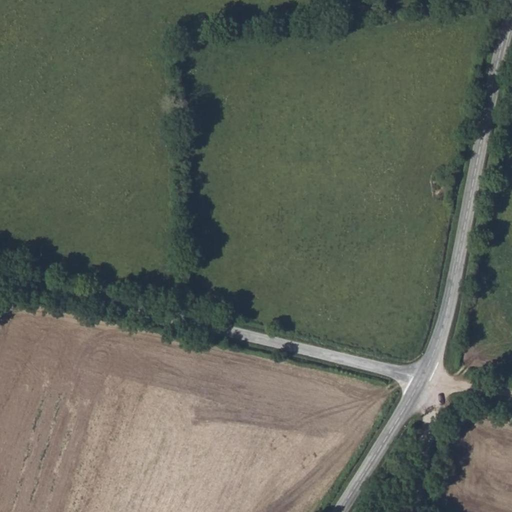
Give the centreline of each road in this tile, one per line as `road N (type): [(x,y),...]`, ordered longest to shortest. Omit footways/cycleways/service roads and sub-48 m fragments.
road 1 (unclassified): [(0,277),(422,376)]
road 2 (tertiary): [(422,376),(447,309),(511,9)]
road 3 (tertiary): [(339,511),(422,376)]
road 4 (track): [(421,511),(422,376)]
